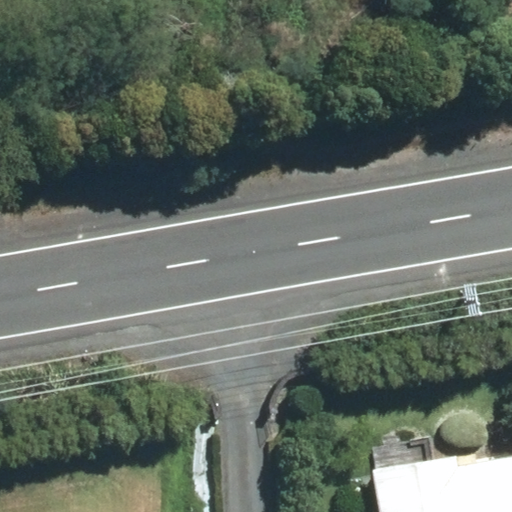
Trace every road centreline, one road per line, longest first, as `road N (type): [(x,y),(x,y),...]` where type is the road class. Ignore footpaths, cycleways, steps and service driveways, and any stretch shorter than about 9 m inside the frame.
road 1 (tertiary): [(511,201),(0,288)]
road 2 (unknown): [(214,252),(222,511)]
